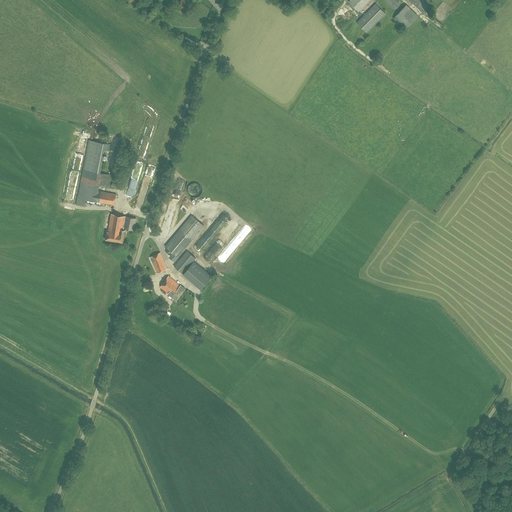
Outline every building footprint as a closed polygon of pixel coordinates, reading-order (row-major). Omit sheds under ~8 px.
[(186,15),(196,0),(181,0),(176,8),(186,15)] [(371,0),(374,2),(375,0),(350,0),(348,2),(358,12),(369,0),(371,0)] [(384,0),(395,10),(400,4),(395,0),(384,0)] [(367,33),(385,14),(375,4),(357,23),(367,33)] [(401,10),(393,18),(405,29),(413,21),(401,10)] [(89,140),(85,161),(102,163),(105,150),(109,150),(111,144),(89,140)] [(79,196),(86,198),(88,190),(97,190),(98,183),(101,171),(102,163),(85,161),(79,196)] [(112,174),(101,171),(98,183),(110,186),(112,174)] [(88,190),(86,200),(114,205),(116,194),(97,190),(88,190)] [(86,198),(79,196),(78,196),(76,204),(85,206),(86,198)] [(224,213),(219,221),(223,224),(228,216),(224,213)] [(123,230),(123,228),(126,216),(111,214),(109,230),(107,230),(106,239),(123,242),(124,237),(125,238),(126,234),(124,234),(125,230),(123,230)] [(174,262),(193,240),(204,226),(192,215),(165,246),(175,255),(171,259),(174,262)] [(136,218),(126,216),(123,228),(134,230),(136,218)] [(210,260),(233,237),(228,233),(206,255),(210,260)] [(201,249),(210,241),(206,237),(198,245),(201,249)] [(222,256),(226,261),(239,248),(235,244),(222,256)] [(196,258),(187,250),(174,266),(183,274),(194,261),(196,258)] [(157,273),(167,269),(161,253),(151,257),(157,273)] [(198,264),(194,261),(183,274),(187,277),(198,264)] [(177,300),(186,288),(181,285),(180,285),(169,276),(160,287),(168,293),(177,300)]
